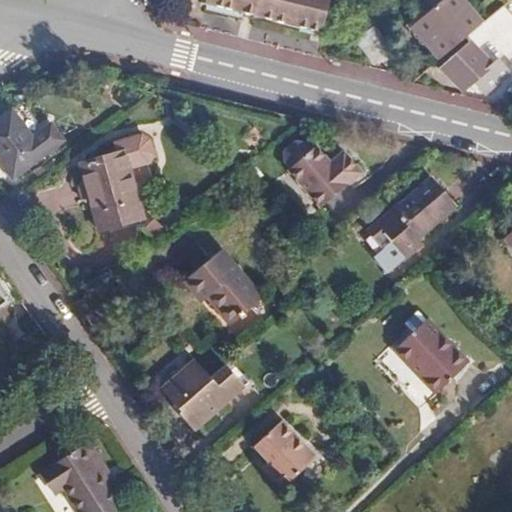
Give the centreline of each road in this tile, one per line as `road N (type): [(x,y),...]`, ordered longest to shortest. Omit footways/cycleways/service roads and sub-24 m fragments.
road 1 (secondary): [(511,136),(56,22)]
road 2 (residential): [(0,237),(111,394)]
road 3 (residential): [(111,394),(184,511)]
road 4 (residential): [(0,464),(111,394)]
